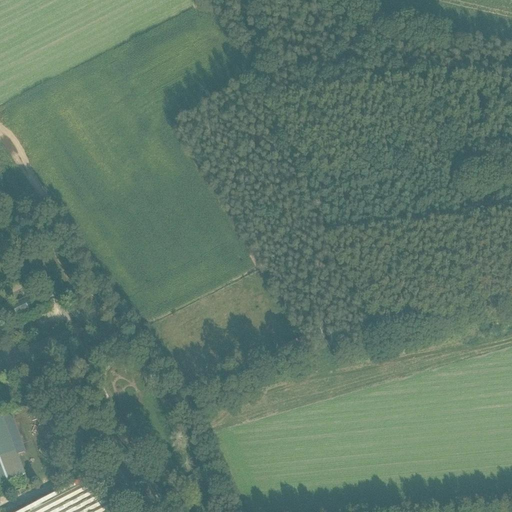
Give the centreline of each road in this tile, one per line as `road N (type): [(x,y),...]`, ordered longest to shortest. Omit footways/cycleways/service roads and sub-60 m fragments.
road 1 (track): [(0,140),(191,416),(234,511)]
road 2 (track): [(191,416),(324,366),(511,325)]
